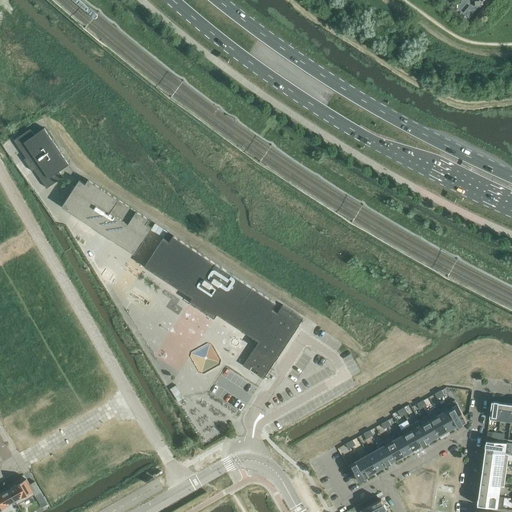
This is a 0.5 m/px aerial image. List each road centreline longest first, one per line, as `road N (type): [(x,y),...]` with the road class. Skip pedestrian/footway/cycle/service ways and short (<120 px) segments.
road 1 (primary): [(171,0),(366,138),(511,210)]
road 2 (primary): [(511,176),(333,82),(217,0)]
road 3 (residential): [(134,403),(0,170)]
road 4 (tertiary): [(299,511),(276,473),(251,460),(183,489)]
road 5 (residential): [(475,432),(382,480),(399,511)]
road 6 (residential): [(134,403),(14,469)]
